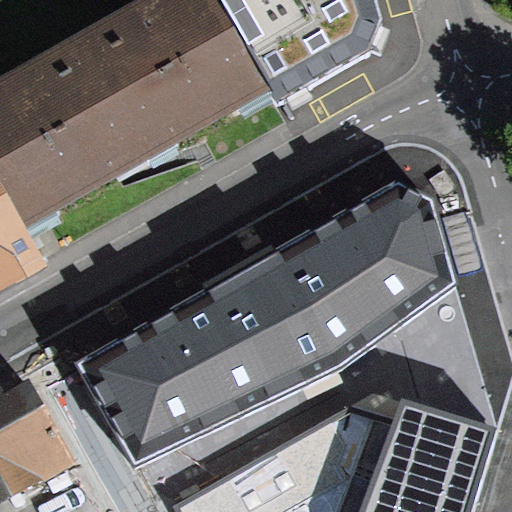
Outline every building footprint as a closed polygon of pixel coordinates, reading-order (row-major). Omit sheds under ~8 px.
[(269,104),(211,0),(156,0),(0,85),(0,193),(25,238),(269,104)] [(211,0),(269,104),(278,120),(376,66),(386,34),(377,0),(211,0)] [(393,182),(72,365),(133,470),(340,370),(455,283),(430,195),(393,182)] [(0,193),(0,302),(46,277),(25,238),(0,193)] [(0,511),(5,511),(61,481),(76,473),(34,399),(29,391),(5,404),(0,394),(0,511)] [(370,393),(176,509),(177,511),(470,511),(496,431),(370,393)]
